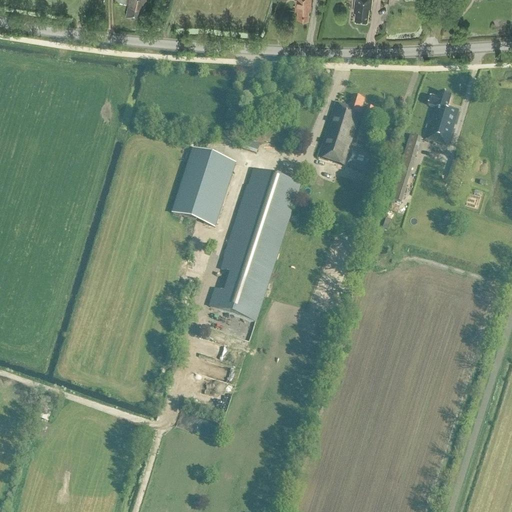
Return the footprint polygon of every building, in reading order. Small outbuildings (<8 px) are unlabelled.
[(144,9),(146,0),(115,0),(115,2),(127,5),(126,5),(128,6),(126,16),(140,20),(142,9),(144,9)] [(311,11),(310,0),(295,0),(295,12),(297,12),(297,20),(308,20),(308,11),(311,11)] [(354,0),(354,6),(356,7),(354,21),(367,22),(369,8),(371,8),(371,0),(354,0)] [(448,109),(451,99),(439,95),(437,101),(431,99),(428,108),(435,110),(431,124),(425,142),(448,149),(459,113),(448,109)] [(360,114),(364,102),(352,98),(349,109),(336,105),(318,160),(367,176),(373,156),(350,149),(359,121),(361,121),(357,120),(359,114),(363,115),(360,114)] [(372,117),(374,110),(367,108),(365,115),(372,117)] [(403,205),(423,141),(410,137),(391,202),(403,205)] [(244,141),(241,150),(258,156),(261,146),(244,141)] [(215,229),(236,166),(194,152),(173,216),(215,229)] [(466,164),(454,160),(447,183),(459,187),(466,164)] [(256,324),(272,275),(300,187),(254,172),(232,240),(242,243),(223,301),(213,298),(210,309),(256,324)] [(388,210),(386,218),(393,220),(395,213),(388,210)] [(368,237),(370,230),(361,228),(359,234),(368,237)] [(56,403),(43,398),(36,420),(49,424),(56,403)]
